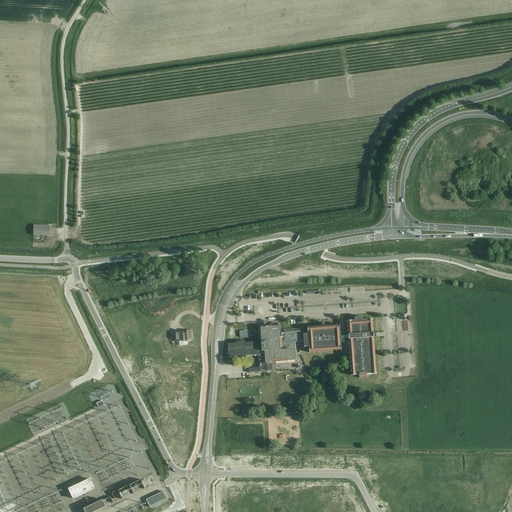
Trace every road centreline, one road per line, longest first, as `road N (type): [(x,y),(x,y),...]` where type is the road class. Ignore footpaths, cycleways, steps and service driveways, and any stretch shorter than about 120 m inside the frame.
road 1 (tertiary): [(391,228),(330,236),(241,270),(217,311),(214,376)]
road 2 (unclassified): [(71,259),(62,53),(84,0)]
road 3 (tertiary): [(214,376),(226,310),(254,273),(319,247),(397,236)]
road 4 (unclassified): [(201,474),(169,464),(71,259)]
road 5 (motorway): [(511,87),(433,114),(415,129),(394,167),(391,228)]
road 6 (motorway): [(402,228),(404,172),(426,134),(473,113),(511,121)]
road 7 (residential): [(208,475),(356,474),(375,511)]
